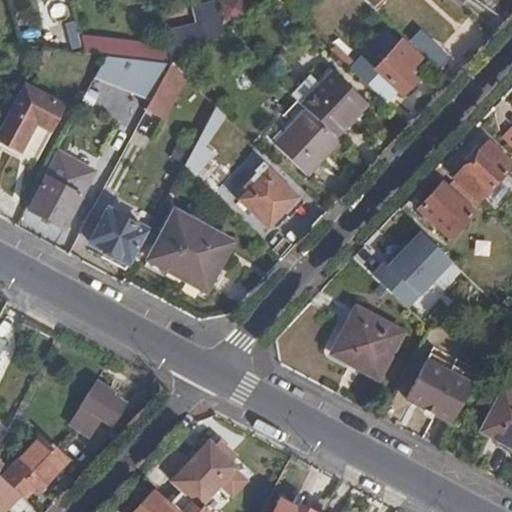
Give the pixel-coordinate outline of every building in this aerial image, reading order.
[(241,0),(225,0),(220,2),(226,21),(246,14),(241,0)] [(199,6),(207,41),(224,31),(217,2),(199,6)] [(82,42),(80,35),(46,31),(43,47),(84,52),(82,42)] [(82,42),(84,52),(107,55),(170,62),(166,45),(105,38),(104,45),(82,42)] [(380,73),(368,86),(386,104),(398,90),(403,94),(417,79),(408,70),(421,57),(402,39),(374,68),(380,73)] [(170,62),(107,55),(81,103),(98,113),(115,82),(157,87),(163,76),(170,62)] [(185,77),(170,62),(163,76),(157,87),(145,110),(163,119),(185,77)] [(333,71),(301,104),(307,109),(336,137),(367,104),(333,71)] [(66,104),(25,81),(0,126),(0,144),(18,154),(36,121),(52,130),(66,104)] [(336,137),(307,109),(274,144),(306,174),(339,140),(336,137)] [(199,177),(213,152),(206,149),(225,115),(214,110),(183,168),(199,177)] [(511,126),(500,136),(511,148),(511,126)] [(511,165),(511,162),(489,141),(457,176),(481,199),(511,165)] [(55,151),(42,175),(45,177),(28,209),(62,228),(91,172),(55,151)] [(252,184),(269,166),(261,158),(253,166),(256,169),(247,177),(252,184)] [(301,196),(269,166),(252,184),(237,199),(268,230),(284,214),(301,196)] [(481,204),(454,179),(447,188),(441,183),(419,207),(451,237),(481,204)] [(149,183),(141,202),(155,208),(163,189),(149,183)] [(306,201),(301,196),(284,214),(288,219),(306,201)] [(111,262),(127,271),(150,229),(108,207),(89,242),(114,256),(111,262)] [(233,240),(175,209),(149,259),(206,290),(233,240)] [(374,274),(409,307),(453,262),(419,229),(374,274)] [(404,333),(356,307),(334,349),(361,363),(359,368),(380,379),(404,333)] [(427,364),(403,407),(447,431),(449,428),(471,387),(427,364)] [(98,380),(94,386),(112,397),(113,395),(115,390),(98,380)] [(112,397),(94,386),(70,425),(90,437),(101,420),(112,426),(125,403),(113,395),(112,397)] [(511,392),(504,388),(482,430),(496,437),(492,445),(511,455),(511,392)] [(13,420),(36,442),(44,433),(18,410),(13,420)] [(0,459),(0,475),(24,498),(34,488),(38,490),(69,457),(44,433),(36,442),(10,469),(0,459)] [(236,468),(207,441),(170,480),(199,506),(218,485),(229,496),(246,479),(235,468),(236,468)] [(0,511),(10,511),(19,504),(4,490),(0,493),(0,511)] [(176,511),(153,491),(132,511),(176,511)] [(315,511),(316,511),(298,502),(296,507),(279,498),(271,511),(315,511)]
